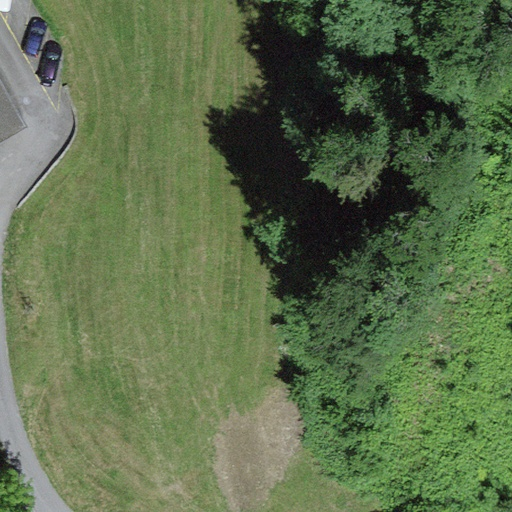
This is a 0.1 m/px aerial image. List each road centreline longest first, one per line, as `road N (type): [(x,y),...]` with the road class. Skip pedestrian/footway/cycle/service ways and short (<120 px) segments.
road 1 (residential): [(0,46),(46,126),(0,199)]
road 2 (residential): [(0,358),(14,449),(47,511)]
